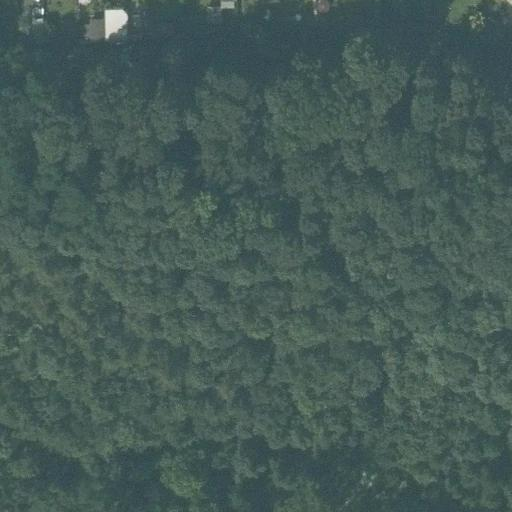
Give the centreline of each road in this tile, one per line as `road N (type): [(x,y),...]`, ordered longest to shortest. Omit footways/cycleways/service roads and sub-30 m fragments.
road 1 (track): [(0,376),(99,400),(211,399),(264,389)]
road 2 (track): [(264,389),(374,349),(435,339),(511,348)]
